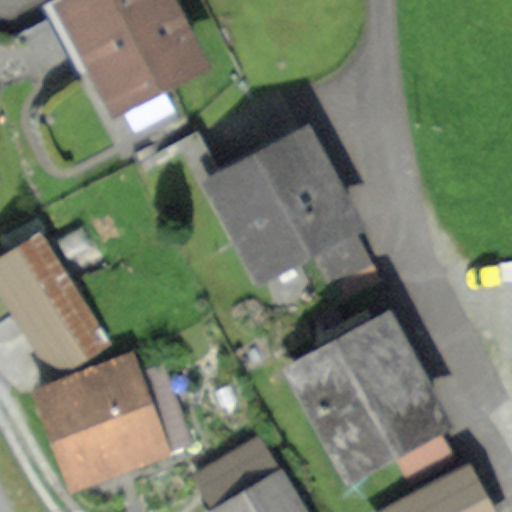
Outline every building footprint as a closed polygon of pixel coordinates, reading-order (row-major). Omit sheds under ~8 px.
[(163,0),(88,0),(51,21),(113,133),(208,81),(163,0)] [(303,139),(218,185),(266,274),(352,228),(303,139)] [(37,243),(0,265),(0,279),(57,370),(100,344),(37,243)] [(384,324),(299,370),(353,468),(438,423),(384,324)] [(126,367),(44,397),(76,482),(158,452),(126,367)] [(493,511),(468,465),(380,511),(493,511)] [(311,511),(288,473),(222,511),(311,511)]
